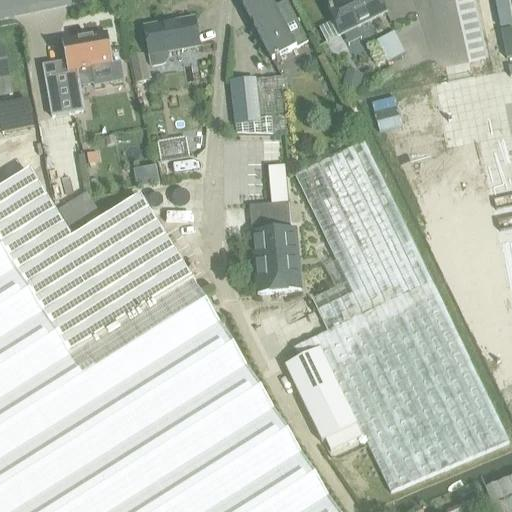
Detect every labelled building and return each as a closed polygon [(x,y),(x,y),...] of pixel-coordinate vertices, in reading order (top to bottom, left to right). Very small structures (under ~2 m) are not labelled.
[(269,0),(258,0),(242,9),(272,64),(308,45),(286,3),(274,10),(269,0)] [(326,7),(325,8),(340,38),(385,16),(377,0),(342,0),(341,0),(330,0),(326,3),(327,6),(325,7),(326,7)] [(507,0),(495,2),(500,31),(511,29),(507,0)] [(193,21),(144,29),(151,69),(161,67),(163,65),(165,63),(166,60),(166,57),(166,54),(198,49),(193,21)] [(511,59),(511,30),(500,33),(506,61),(511,59)] [(395,32),(377,41),(388,63),(406,54),(395,32)] [(67,75),(44,80),(51,121),(85,115),(80,89),(94,87),(91,71),(113,67),(107,35),(61,43),(67,75)] [(3,50),(0,50),(0,99),(12,97),(3,50)] [(143,58),(131,61),(136,84),(148,82),(143,58)] [(345,77),(340,93),(356,98),(361,83),(345,77)] [(281,79),(229,84),(235,137),(287,137),(281,79)] [(0,103),(0,116),(23,117),(23,125),(9,125),(9,129),(32,129),(32,116),(31,103),(0,103)] [(186,140),(156,145),(160,164),(190,160),(186,140)] [(301,174),(295,178),(310,210),(337,264),(325,270),(335,291),(313,302),(318,312),(328,333),(316,339),(358,426),(391,494),(509,444),(443,305),(365,143),(313,168),(301,174)] [(86,156),(88,166),(99,164),(98,154),(86,156)] [(157,166),(135,170),(138,188),(160,184),(157,166)] [(270,206),(249,208),(257,298),(301,294),(295,232),(290,232),(289,220),(284,168),(267,169),(270,206)] [(0,511),(342,511),(141,198),(73,242),(31,174),(0,193),(0,511)] [(299,362),(284,369),(321,444),(358,426),(316,339),(294,350),(299,362)] [(362,438),(356,427),(324,443),(330,454),(362,438)] [(511,511),(511,478),(509,479),(484,489),(493,511),(511,511)]
